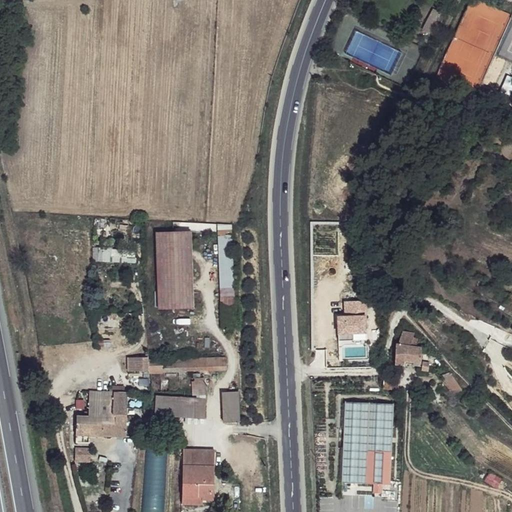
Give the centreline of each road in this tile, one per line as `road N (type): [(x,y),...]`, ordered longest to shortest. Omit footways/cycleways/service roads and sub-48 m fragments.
road 1 (secondary): [(324,0),(290,96),(280,164),(292,511)]
road 2 (track): [(497,338),(429,297),(408,305),(388,360),(375,371),(285,373)]
road 3 (residential): [(78,511),(60,456),(62,409),(77,379),(102,367)]
road 4 (motorway): [(22,511),(0,382)]
